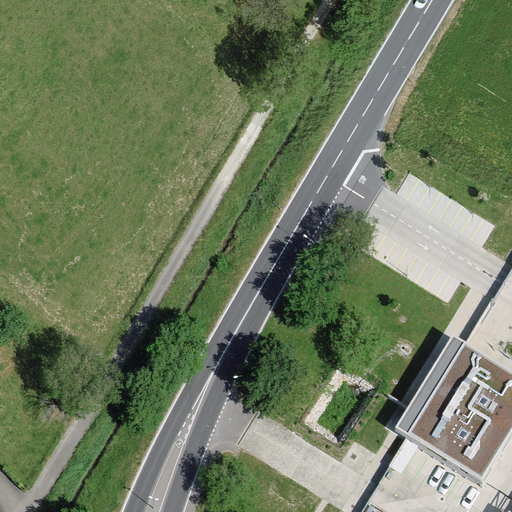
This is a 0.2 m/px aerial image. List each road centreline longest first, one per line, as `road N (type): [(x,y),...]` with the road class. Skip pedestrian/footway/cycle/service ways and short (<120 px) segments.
road 1 (track): [(27,509),(332,0)]
road 2 (secondary): [(204,389),(432,0)]
road 3 (secondary): [(204,389),(172,430),(135,511)]
road 4 (secondary): [(172,511),(204,389)]
